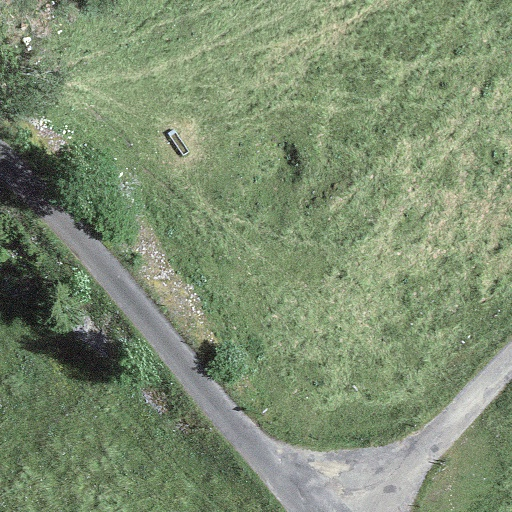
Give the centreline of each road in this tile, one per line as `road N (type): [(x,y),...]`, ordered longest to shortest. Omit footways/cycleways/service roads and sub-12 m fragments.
road 1 (track): [(0,162),(82,235),(319,511)]
road 2 (track): [(342,511),(437,436),(511,361)]
